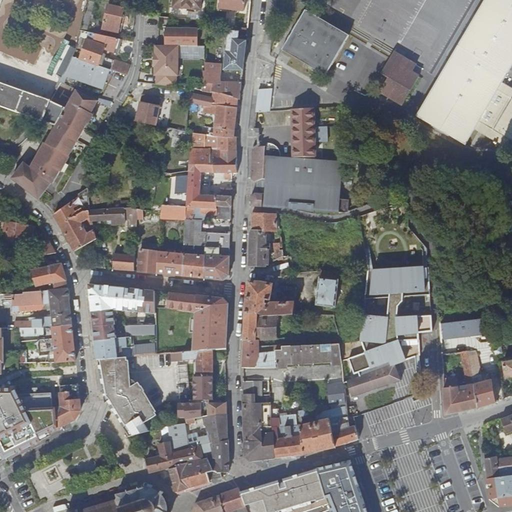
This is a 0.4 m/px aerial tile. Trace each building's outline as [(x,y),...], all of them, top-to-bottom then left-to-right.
[(0,0),(0,106),(57,126),(67,109),(51,102),(51,101),(0,83),(0,9),(3,0),(19,0),(20,0),(19,0),(0,0)] [(174,0),(174,9),(202,10),(202,0),(174,0)] [(221,0),(220,9),(245,12),(246,0),(221,0)] [(511,0),(488,0),(419,117),(467,145),(476,129),(507,148),(511,140),(511,86),(504,82),(511,68),(511,0)] [(82,31),(88,32),(94,7),(88,5),(82,31)] [(104,29),(120,33),(125,9),(110,6),(104,29)] [(307,10),(284,49),(314,66),(319,69),(327,74),(350,36),(307,10)] [(180,47),(199,47),(200,29),(166,29),(166,47),(180,47)] [(119,39),(88,32),(82,31),(78,50),(74,57),(111,70),(128,76),(131,66),(103,56),(104,52),(112,55),(113,52),(119,54),(121,46),(117,45),(119,39)] [(240,32),(229,32),(228,40),(225,70),(245,70),(248,41),(239,40),(240,32)] [(157,46),(157,55),(157,67),(156,67),(156,76),(157,76),(157,85),(178,87),(179,77),(180,77),(180,47),(166,47),(157,46)] [(65,75),(74,57),(78,50),(72,47),(57,75),(63,78),(65,75)] [(239,99),(241,100),(243,84),(220,83),(222,64),(214,64),(214,55),(209,55),(209,52),(207,52),(206,72),(205,72),(205,82),(216,83),(215,88),(214,88),(214,92),(239,99)] [(378,92),(401,105),(418,76),(411,72),(415,65),(393,52),(380,74),(387,78),(378,92)] [(74,57),(65,75),(104,89),(111,70),(74,57)] [(219,106),(238,108),(239,99),(214,92),(214,88),(215,88),(216,83),(205,82),(204,82),(204,89),(206,90),(210,91),(210,101),(192,96),(191,103),(203,106),(211,107),(212,106),(219,106)] [(260,89),(257,113),(266,112),(268,90),(265,90),(260,89)] [(84,122),(89,125),(90,125),(95,115),(93,114),(99,102),(78,91),(67,109),(57,126),(56,129),(49,145),(47,144),(36,164),(38,165),(35,171),(26,164),(14,179),(37,197),(43,189),(54,174),(59,176),(61,171),(63,173),(71,157),(70,157),(86,130),(81,127),(84,122)] [(138,121),(158,126),(164,100),(144,95),(138,121)] [(235,138),(235,137),(238,108),(219,106),(217,128),(204,127),(204,135),(220,137),(235,138)] [(295,159),(317,160),(315,109),(293,110),(295,159)] [(329,140),(328,126),(317,126),(317,140),(329,140)] [(317,160),(295,159),(282,158),(282,157),(282,154),(281,151),(279,148),(276,146),(273,144),(270,144),(269,148),(262,147),(261,147),(260,133),(258,133),(259,143),(258,145),(257,146),(255,147),(254,180),(256,180),(257,182),(258,182),(258,190),(257,190),(257,191),(256,194),(255,195),(254,196),(253,196),(252,206),(297,209),(315,214),(315,211),(343,213),(350,211),(351,200),(341,199),(345,163),(317,160)] [(195,149),(202,150),(203,135),(196,135),(195,149)] [(220,151),(239,151),(238,137),(235,137),(235,138),(220,137),(220,151)] [(218,206),(233,207),(234,189),(224,189),(224,197),(202,196),(203,173),(227,174),(227,180),(234,180),(235,174),(239,174),(239,151),(220,151),(212,151),(212,150),(202,150),(195,149),(192,149),(188,207),(218,209),(218,206)] [(43,189),(47,192),(53,184),(54,185),(59,176),(54,174),(43,189)] [(37,197),(40,200),(47,192),(43,189),(37,197)] [(89,220),(92,218),(92,211),(90,189),(88,189),(88,190),(81,195),(83,211),(84,212),(78,216),(73,209),(76,209),(78,207),(78,205),(76,200),(55,215),(76,252),(98,240),(95,231),(94,232),(92,234),(90,238),(85,229),(87,228),(85,226),(84,227),(80,221),(86,222),(89,220)] [(233,219),(233,207),(218,206),(218,209),(188,207),(187,221),(186,249),(196,249),(196,243),(202,243),(203,215),(218,215),(218,219),(233,219)] [(162,219),(187,221),(188,207),(165,207),(162,214),(162,219)] [(125,221),(139,220),(139,210),(136,209),(136,208),(92,211),(92,218),(93,222),(113,221),(113,225),(126,225),(125,221)] [(145,220),(162,219),(162,214),(145,211),(145,220)] [(267,268),(267,266),(267,258),(269,258),(270,248),(268,248),(268,231),(278,232),(279,232),(278,215),(253,214),(254,231),(251,234),(251,267),(267,268)] [(35,228),(4,222),(3,229),(1,242),(24,246),(25,242),(25,238),(29,239),(33,239),(35,228)] [(281,232),(279,232),(278,232),(279,242),(275,243),(277,261),(279,260),(284,258),(284,251),(281,251),(281,247),(283,247),(283,241),(281,232)] [(185,255),(184,277),(225,281),(231,276),(232,234),(209,233),(207,257),(185,255)] [(38,257),(57,255),(46,236),(38,257)] [(140,273),(159,275),(160,253),(142,251),(140,273)] [(160,253),(159,275),(184,277),(185,255),(160,253)] [(115,270),(135,272),(136,256),(116,255),(115,270)] [(53,285),(67,282),(68,281),(63,264),(51,267),(50,263),(36,266),(36,264),(34,265),(32,271),(37,288),(53,285)] [(363,376),(395,364),(408,359),(400,339),(421,339),(421,332),(434,331),(432,315),(399,316),(400,306),(404,301),(404,296),(431,293),(429,264),(369,269),(365,298),(390,296),(389,316),(364,314),(361,340),(388,343),(351,358),(356,373),(361,371),(362,373),(363,376)] [(296,301),(296,304),(295,314),(334,316),(336,316),(340,280),(341,268),(324,269),(322,269),(318,302),(296,301),(298,285),(285,284),(284,287),(284,298),(294,298),(296,301)] [(54,291),(68,289),(67,282),(53,285),(54,291)] [(295,314),(296,304),(269,304),(265,303),(266,299),(271,300),(274,285),(262,283),(251,282),(246,314),(259,314),(259,316),(286,316),(295,316),(295,314)] [(156,315),(156,299),(155,292),(110,287),(89,286),(92,313),(114,313),(114,310),(131,312),(156,315)] [(46,328),(72,326),(68,289),(54,291),(39,292),(25,293),(25,294),(14,295),(15,312),(42,309),(44,304),(51,303),(53,317),(35,319),(35,320),(32,320),(32,321),(15,322),(15,328),(20,328),(46,328)] [(223,297),(169,292),(167,308),(194,313),(192,350),(226,348),(228,303),(223,297)] [(115,322),(115,325),(117,325),(114,313),(92,313),(93,323),(115,322)] [(277,367),(276,351),(275,351),(275,348),(266,348),(266,353),(259,354),(260,341),(287,339),(286,316),(259,316),(259,314),(246,314),(246,315),(244,367),(277,367)] [(485,317),(441,323),(444,340),(488,334),(485,317)] [(95,341),(117,338),(115,328),(115,325),(115,322),(93,323),(95,341)] [(76,362),(72,326),(46,328),(20,328),(21,336),(54,335),(54,339),(38,340),(40,356),(49,355),(50,362),(50,363),(53,362),(53,363),(76,362)] [(339,330),(341,340),(348,338),(346,330),(344,329),(339,330)] [(511,332),(492,335),(493,341),(511,339),(511,332)] [(98,359),(118,357),(116,342),(120,341),(120,338),(117,338),(95,341),(98,359)] [(280,351),(276,351),(277,367),(343,364),(341,344),(283,348),(283,351),(280,351)] [(470,351),(469,351),(469,361),(475,384),(476,385),(477,391),(480,407),(497,403),(497,402),(493,380),(483,382),(476,344),(469,345),(470,351)] [(213,377),(213,351),(204,351),(194,352),(184,352),(184,361),(197,360),(197,377),(213,377)] [(470,387),(476,385),(475,384),(469,361),(469,351),(462,352),(470,387)] [(128,357),(118,357),(98,359),(103,386),(105,397),(112,399),(136,384),(133,380),(131,379),(129,379),(128,357)] [(345,383),(347,399),(402,381),(395,364),(363,376),(362,373),(360,373),(356,374),(355,376),(356,379),(345,383)] [(446,415),(480,407),(477,391),(471,393),(460,395),(459,387),(456,387),(455,374),(456,374),(456,373),(444,374),(446,415)] [(213,400),(213,377),(197,377),(194,377),(194,401),(213,400)] [(252,461),(276,458),(275,440),(279,440),(279,433),(275,434),(275,433),(264,435),(263,427),(272,426),(272,430),(279,429),(279,428),(282,428),(280,409),(272,409),(272,404),(254,405),(254,395),(261,395),(261,381),(244,381),(247,457),(252,461)] [(158,415),(138,383),(136,384),(112,399),(109,401),(130,437),(150,431),(145,423),(158,415)] [(347,403),(347,399),(345,383),(328,386),(330,406),(347,403)] [(81,411),(78,384),(62,386),(63,407),(57,408),(59,427),(76,420),(81,411)] [(0,389),(0,454),(3,461),(40,443),(37,437),(59,427),(57,408),(26,410),(13,389),(0,389)] [(208,417),(227,415),(227,403),(207,405),(208,417)] [(305,454),(336,447),(333,433),(333,430),(332,426),(331,421),(329,411),(316,414),(318,424),(317,424),(317,427),(313,428),(312,425),(301,427),(302,437),(303,437),(305,454)] [(228,440),(227,415),(208,417),(188,420),(188,424),(188,426),(205,424),(207,429),(210,428),(212,435),(202,437),(201,432),(198,433),(198,435),(201,446),(202,446),(204,454),(218,450),(218,457),(210,457),(214,472),(218,471),(219,473),(229,473),(229,440),(228,440)] [(276,458),(305,454),(303,437),(302,437),(301,427),(301,425),(298,425),(297,415),(284,416),(285,428),(282,428),(279,428),(279,429),(279,433),(279,440),(275,440),(276,458)] [(511,415),(502,419),(508,434),(511,432),(511,415)] [(171,439),(180,437),(179,425),(169,426),(171,439)] [(360,440),(356,427),(351,429),(351,428),(345,430),(333,433),(336,447),(350,444),(358,441),(360,440)] [(180,440),(198,435),(198,433),(180,437),(171,439),(172,442),(172,446),(181,444),(180,440)] [(173,453),(172,446),(172,442),(160,445),(161,450),(162,456),(158,457),(147,459),(147,461),(150,473),(169,469),(173,468),(175,465),(173,453)] [(173,453),(181,451),(181,444),(172,446),(173,453)] [(209,473),(214,472),(210,457),(205,459),(204,454),(202,446),(201,446),(181,451),(173,453),(175,465),(173,468),(169,469),(176,493),(211,482),(209,473)] [(511,456),(502,458),(499,458),(498,456),(486,459),(492,499),(501,506),(511,504),(511,456)] [(367,511),(350,461),(334,465),(317,469),(317,470),(327,498),(332,511),(367,511)] [(267,511),(281,511),(327,498),(317,470),(288,480),(274,484),(260,488),(242,494),(246,506),(264,500),(267,511)] [(209,473),(211,482),(211,483),(229,473),(219,473),(218,471),(214,472),(209,473)] [(166,511),(167,511),(167,507),(165,503),(164,499),(161,496),(163,493),(162,491),(159,494),(156,492),(152,490),(146,489),(140,490),(133,492),(108,498),(109,502),(79,511),(79,509),(77,509),(78,511),(76,511),(74,511),(74,510),(67,511),(166,511)] [(237,511),(237,509),(246,506),(242,494),(241,493),(240,489),(220,496),(224,511),(237,511)] [(224,511),(220,496),(197,504),(193,511),(224,511)]
